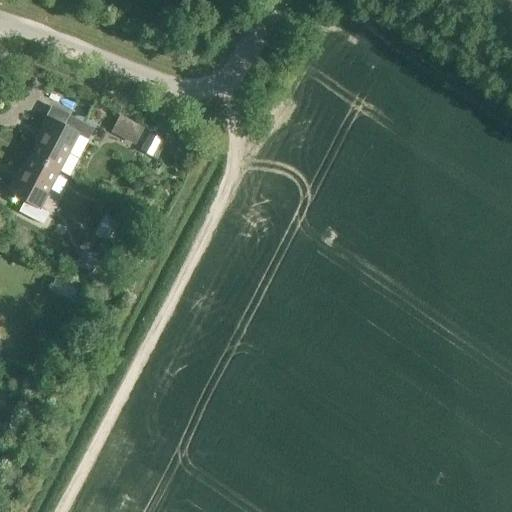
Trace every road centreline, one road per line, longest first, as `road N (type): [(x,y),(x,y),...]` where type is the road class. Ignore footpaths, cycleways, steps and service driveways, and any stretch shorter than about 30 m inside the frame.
road 1 (track): [(55,511),(239,157),(225,81)]
road 2 (unclassified): [(0,19),(198,91),(236,70),(280,0)]
